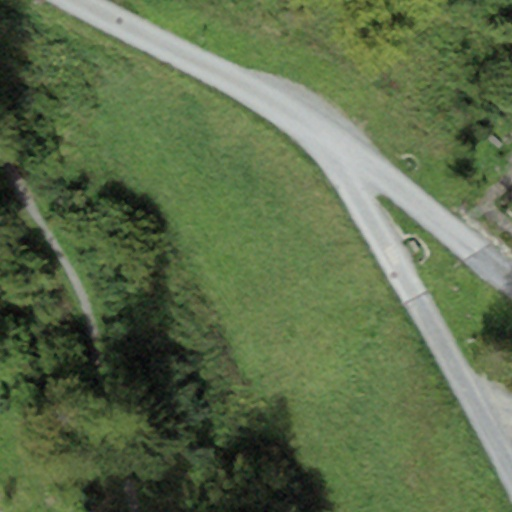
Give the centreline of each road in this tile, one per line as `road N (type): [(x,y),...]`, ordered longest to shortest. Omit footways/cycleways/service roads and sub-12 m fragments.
road 1 (residential): [(511,472),(333,152)]
road 2 (unclassified): [(74,0),(226,78),(333,152)]
road 3 (residential): [(404,194),(511,278)]
